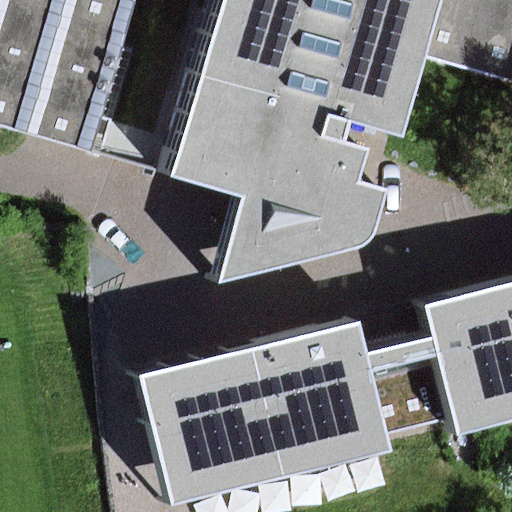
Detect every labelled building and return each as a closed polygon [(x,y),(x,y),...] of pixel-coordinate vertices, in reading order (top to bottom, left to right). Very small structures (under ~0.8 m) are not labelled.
[(125,1),(121,0),(0,0),(0,124),(81,148),(91,114),(112,120),(132,51),(112,45),(125,1)] [(205,0),(156,172),(225,194),(202,278),(343,243),(353,237),(357,229),(369,186),(341,178),(351,146),(327,139),(333,119),(387,134),(411,53),(425,0),(205,0)] [(511,0),(425,0),(411,53),(511,81),(511,0)] [(354,322),(416,312),(412,286),(350,296),(354,322)] [(511,288),(429,311),(437,342),(455,418),(463,437),(511,423),(511,288)] [(364,326),(146,379),(177,505),(396,452),(391,433),(455,418),(437,342),(371,358),(364,326)]
